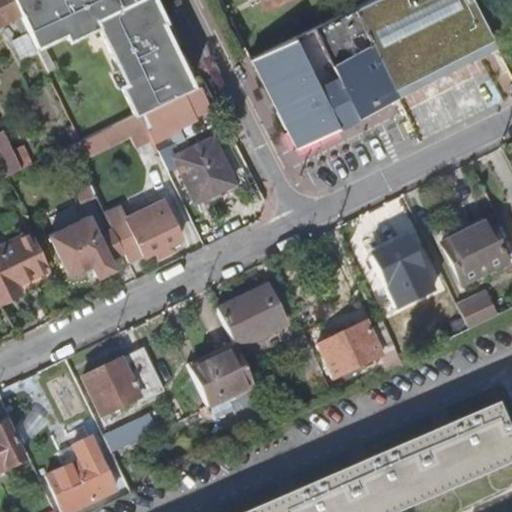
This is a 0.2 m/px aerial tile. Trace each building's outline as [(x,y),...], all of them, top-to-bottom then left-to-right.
[(10,0),(0,0),(0,23),(11,18),(21,38),(12,43),(21,62),(37,54),(35,49),(10,0)] [(10,0),(35,49),(42,46),(61,36),(65,44),(95,29),(121,83),(117,86),(131,116),(193,86),(163,25),(165,23),(153,0),(10,0)] [(282,0),(257,0),(263,10),(282,0)] [(394,99),(495,49),(470,0),(371,0),(352,10),(356,17),(394,99)] [(394,99),(356,17),(252,68),(262,88),(294,150),(394,99)] [(54,70),(42,46),(35,49),(37,54),(47,74),(54,70)] [(80,142),(72,125),(65,130),(74,145),(80,142)] [(0,172),(3,179),(9,176),(21,170),(12,152),(5,135),(0,137),(0,172)] [(231,186),(208,139),(171,158),(193,205),(231,186)] [(23,147),(12,152),(21,170),(32,165),(23,147)] [(121,252),(115,241),(103,214),(79,164),(62,174),(83,219),(88,216),(99,238),(87,243),(81,232),(64,239),(70,251),(56,258),(66,278),(88,267),(95,281),(112,273),(106,259),(121,252)] [(119,206),(103,214),(115,241),(129,234),(123,225),(127,223),(119,206)] [(121,252),(127,264),(181,238),(171,219),(160,224),(153,210),(127,223),(123,225),(129,234),(115,241),(121,252)] [(2,233),(6,242),(17,237),(12,228),(2,233)] [(506,267),(486,228),(442,249),(461,289),(506,267)] [(0,245),(0,295),(12,290),(12,284),(48,268),(31,231),(17,237),(6,242),(0,245)] [(431,293),(405,238),(368,257),(393,311),(431,293)] [(0,301),(52,277),(48,268),(12,284),(12,290),(0,295),(0,301)] [(234,351),(236,353),(285,328),(266,287),(216,313),(234,351)] [(460,317),(467,330),(497,316),(485,292),(455,306),(460,317)] [(380,360),(395,353),(379,319),(364,326),(380,360)] [(333,381),(380,360),(364,326),(318,348),(333,381)] [(311,382),(322,376),(305,339),(293,345),(311,382)] [(164,395),(143,351),(82,381),(101,420),(138,401),(141,406),(164,395)] [(206,409),(252,387),(236,353),(234,351),(188,373),(206,410),(206,409)] [(333,397),(322,376),(311,382),(320,403),(333,397)] [(381,511),(511,455),(511,444),(493,400),(443,421),(372,452),(295,486),(235,511),(381,511)] [(206,410),(198,414),(201,420),(210,416),(206,409),(206,410)] [(130,425),(138,441),(156,432),(147,416),(130,425)] [(0,472),(23,462),(4,424),(0,425),(0,472)] [(88,441),(71,450),(78,466),(66,471),(46,480),(58,511),(75,511),(114,495),(88,441)] [(78,466),(71,450),(58,456),(66,471),(78,466)]
